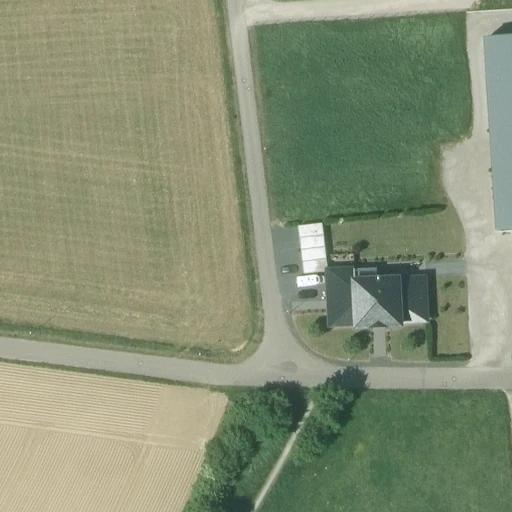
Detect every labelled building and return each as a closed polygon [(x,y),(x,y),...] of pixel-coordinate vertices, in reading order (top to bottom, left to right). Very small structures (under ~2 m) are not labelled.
[(511,39),(486,41),(498,235),(511,233),(511,39)] [(324,238),(322,226),(299,229),(300,241),(324,238)] [(325,250),(324,238),(300,241),(301,253),(325,250)] [(327,262),(325,250),(301,253),(303,265),(327,262)] [(328,274),(327,262),(303,265),(304,277),(328,274)] [(377,272),(328,274),(331,328),(357,326),(355,285),(378,283),(377,272)] [(424,281),(399,283),(401,324),(427,323),(424,281)] [(378,283),(355,285),(357,326),(357,331),(401,328),(401,324),(399,283),(378,283)]
